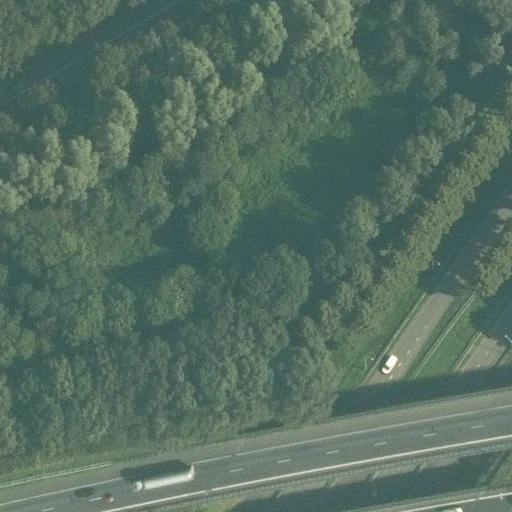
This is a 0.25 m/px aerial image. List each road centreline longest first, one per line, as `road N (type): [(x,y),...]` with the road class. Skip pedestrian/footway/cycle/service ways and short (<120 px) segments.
road 1 (motorway): [(511,422),(41,511)]
road 2 (secondary): [(511,192),(284,511)]
road 3 (secondary): [(372,511),(511,320)]
road 4 (motorway): [(193,0),(0,112)]
